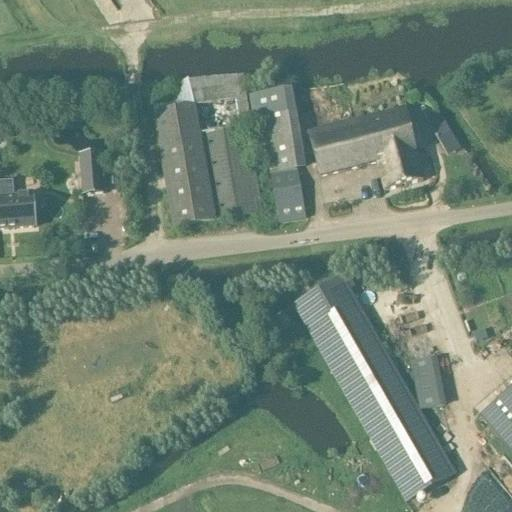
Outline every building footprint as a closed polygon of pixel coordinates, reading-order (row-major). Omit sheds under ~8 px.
[(150,89),(169,209),(173,230),(262,215),(239,78),(150,89)] [(271,177),(277,209),(279,225),(305,220),(283,93),(249,99),(260,164),(268,163),(270,177),(271,177)] [(448,131),(437,110),(423,118),(434,139),(448,131)] [(378,165),(416,156),(405,112),(307,134),(321,180),(378,165)] [(83,197),(103,195),(100,155),(80,156),(83,197)] [(423,183),(416,156),(378,165),(385,193),(423,183)] [(0,184),(0,231),(34,229),(32,197),(5,199),(4,184),(0,184)] [(406,504),(455,476),(342,280),(293,308),(406,504)] [(420,413),(441,409),(432,361),(412,365),(420,413)] [(511,392),(482,418),(511,453),(511,392)]
